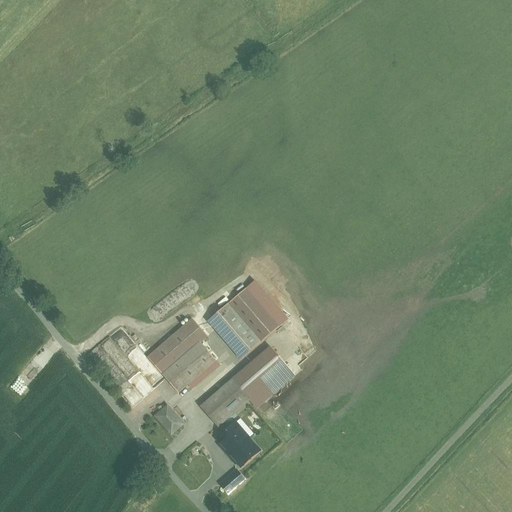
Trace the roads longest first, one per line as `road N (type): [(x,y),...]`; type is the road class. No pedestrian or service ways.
road 1 (unclassified): [(203,511),(0,266)]
road 2 (unclassified): [(511,382),(390,511)]
